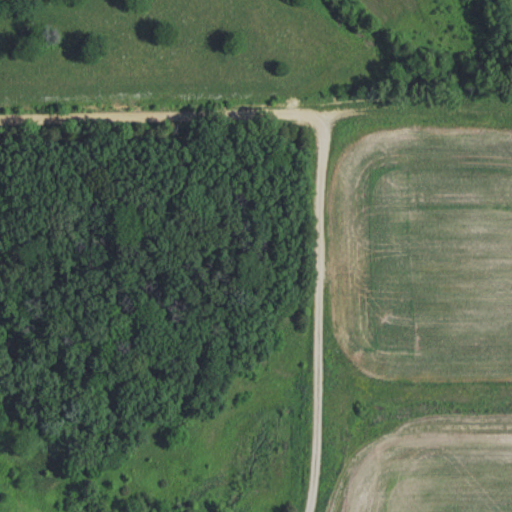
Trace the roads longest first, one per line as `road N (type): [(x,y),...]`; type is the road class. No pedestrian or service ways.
road 1 (residential): [(511,104),(0,116)]
road 2 (residential): [(319,110),(307,511)]
